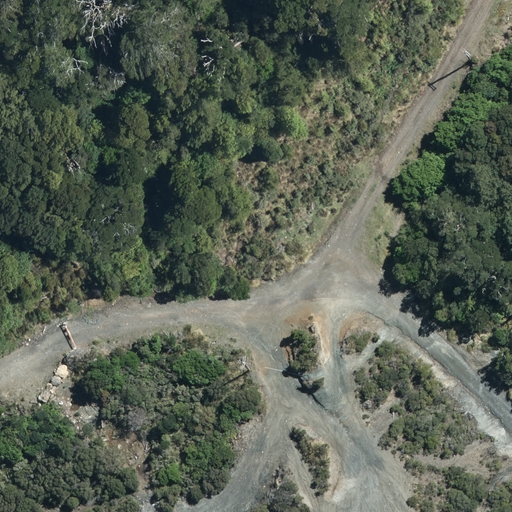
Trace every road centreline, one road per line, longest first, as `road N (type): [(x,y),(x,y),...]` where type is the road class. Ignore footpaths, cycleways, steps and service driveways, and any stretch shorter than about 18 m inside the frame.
road 1 (track): [(0,362),(121,315),(333,279),(415,310),(511,401)]
road 2 (track): [(489,0),(333,279)]
